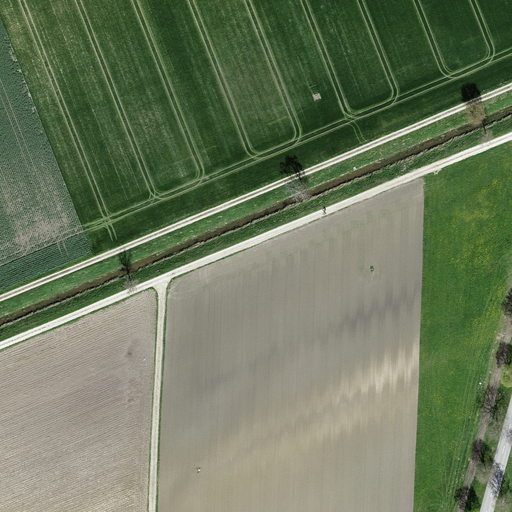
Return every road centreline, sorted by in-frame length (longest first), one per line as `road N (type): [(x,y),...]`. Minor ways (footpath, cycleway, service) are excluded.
road 1 (track): [(0,298),(511,85)]
road 2 (track): [(511,135),(0,347)]
road 3 (track): [(163,279),(153,511)]
